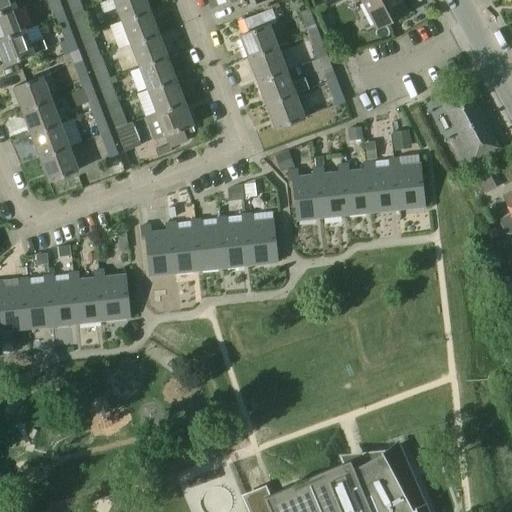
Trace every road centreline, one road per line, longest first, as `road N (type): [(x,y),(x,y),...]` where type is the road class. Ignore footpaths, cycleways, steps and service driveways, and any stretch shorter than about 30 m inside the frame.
road 1 (residential): [(0,170),(26,217),(53,222),(230,169),(241,133),(188,0)]
road 2 (tertiary): [(511,109),(451,0)]
